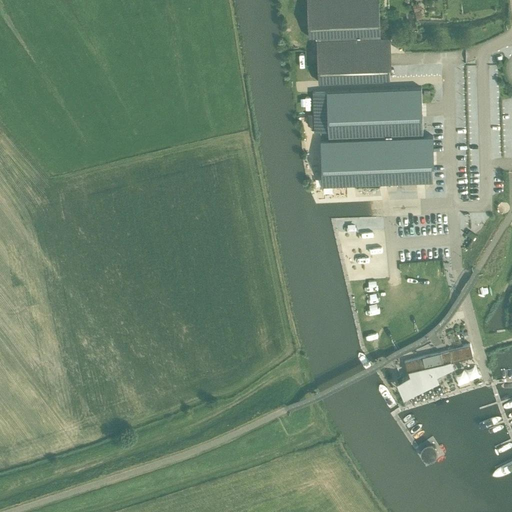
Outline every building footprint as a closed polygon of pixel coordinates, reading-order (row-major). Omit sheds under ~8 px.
[(388,36),(381,37),(379,0),(307,0),(309,36),(317,36),(319,81),(390,79),(388,36)] [(307,79),(317,79),(317,71),(307,71),(307,79)] [(322,186),(433,182),(431,137),(433,137),(433,136),(431,136),(423,136),(423,133),(421,87),(313,91),(314,131),(329,131),(329,140),(321,140),(322,186)] [(452,334),(457,343),(462,341),(457,331),(452,334)] [(433,376),(428,366),(452,360),(473,354),(470,343),(404,360),(405,363),(397,367),(402,379),(407,388),(433,376)] [(455,367),(452,360),(428,366),(433,376),(407,388),(402,379),(398,382),(405,397),(440,381),(437,375),(455,367)] [(439,382),(441,392),(451,390),(449,380),(439,382)] [(435,447),(433,445),(430,445),(427,445),(425,446),(423,449),(422,451),(421,454),(422,456),(424,459),(426,460),(428,461),(431,461),(434,461),(436,459),(437,457),(438,454),(438,452),(437,449),(435,447)]
